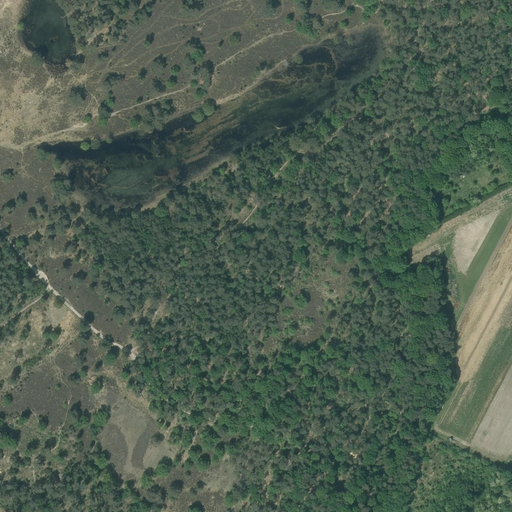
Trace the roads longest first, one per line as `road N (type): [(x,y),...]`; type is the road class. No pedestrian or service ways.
road 1 (track): [(395,154),(413,308),(390,508)]
road 2 (track): [(132,355),(171,399),(285,434),(307,446),(337,482),(390,508)]
road 3 (track): [(511,90),(487,114),(395,154)]
